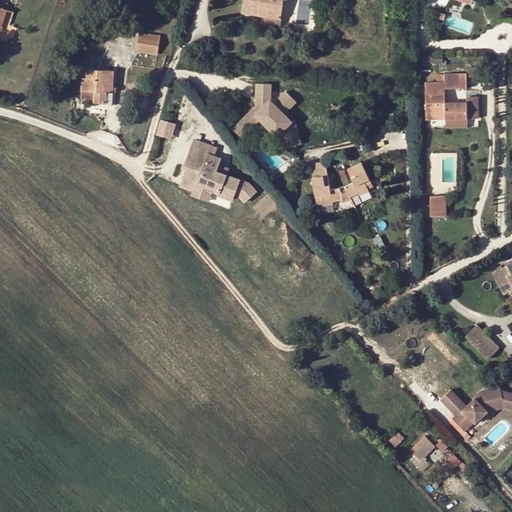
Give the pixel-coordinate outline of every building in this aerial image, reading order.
[(242,0),(240,14),(258,16),(260,0),(242,0)] [(284,0),(286,0),(285,0),(260,0),(258,16),(280,20),(280,19),(282,0),(284,0)] [(289,0),(285,0),(286,0),(284,0),(282,0),(280,19),(287,20),(289,0)] [(139,34),(136,52),(157,55),(159,37),(139,34)] [(466,74),(466,78),(483,78),(483,68),(465,67),(466,74)] [(103,88),(112,88),(113,72),(82,70),(81,91),(93,92),(93,101),(93,103),(106,104),(106,106),(108,106),(111,104),(112,93),(107,93),(103,93),(103,88)] [(445,119),(466,119),(477,119),(477,98),(466,98),(466,103),(445,103),(444,89),(460,89),(459,75),(444,75),(444,83),(425,83),(426,111),(445,112),(445,119)] [(255,82),(254,108),(240,108),(239,132),(282,133),(282,144),(298,145),(299,119),(286,119),(286,104),(271,104),(272,82),(255,82)] [(274,101),(286,112),(297,100),(285,89),(274,101)] [(80,100),(93,101),(93,92),(81,91),(80,100)] [(172,138),(176,122),(160,118),(156,134),(172,138)] [(467,128),(466,122),(466,119),(445,119),(445,128),(467,128)] [(192,137),(175,188),(209,198),(211,191),(249,203),(256,184),(227,174),(230,166),(215,162),(221,146),(192,137)] [(308,166),(316,201),(321,200),(322,204),(325,204),(325,206),(332,205),(332,202),(340,200),(341,203),(351,200),(350,197),(357,194),(358,196),(368,191),(367,190),(366,186),(371,184),(361,163),(351,168),(355,176),(351,179),(353,183),(343,188),(339,189),(330,191),(324,162),(308,166)] [(212,194),(210,201),(231,207),(233,200),(212,194)] [(445,197),(430,197),(430,217),(445,217),(445,197)] [(511,259),(504,264),(505,266),(492,274),(504,293),(511,288),(511,259)] [(327,296),(316,306),(322,314),(329,308),(333,304),(334,304),(327,296)] [(333,312),(329,308),(322,314),(326,318),(333,312)] [(478,323),(464,335),(487,359),(500,347),(478,323)] [(453,419),(464,431),(474,421),(474,422),(476,423),(488,411),(505,408),(511,409),(511,393),(501,391),(500,387),(482,391),(466,406),(456,416),(453,419)] [(462,402),(451,390),(441,399),(452,411),(462,402)] [(462,402),(452,411),(456,416),(466,406),(462,402)] [(474,421),(464,431),(465,432),(476,423),(474,422),(474,421)] [(396,435),(390,441),(396,448),(402,442),(396,435)] [(424,437),(410,451),(420,460),(434,447),(424,437)] [(469,472),(461,480),(471,489),(478,481),(469,472)]
